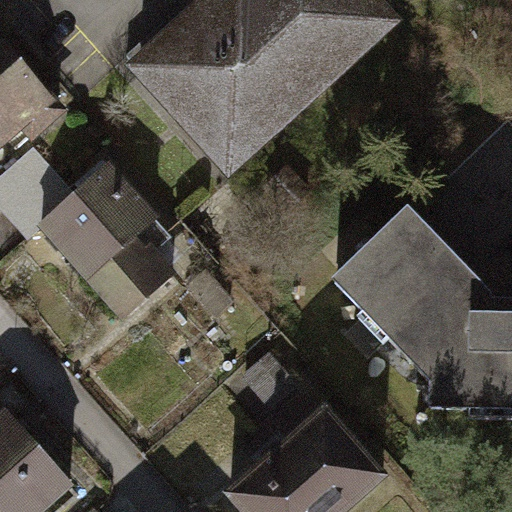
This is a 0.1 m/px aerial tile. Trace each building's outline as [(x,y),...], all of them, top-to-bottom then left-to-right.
[(204,0),(133,65),(239,181),(415,22),(394,0),(204,0)] [(0,156),(28,131),(39,143),(74,111),(63,99),(0,29),(0,156)] [(121,154),(42,219),(132,327),(191,278),(165,247),(184,231),(121,154)] [(511,307),(431,217),(355,286),(455,396),(452,425),(511,425),(511,307)] [(242,499),(255,511),(372,511),(411,475),(342,404),(242,499)] [(0,511),(51,511),(81,486),(11,407),(0,416),(0,511)]
